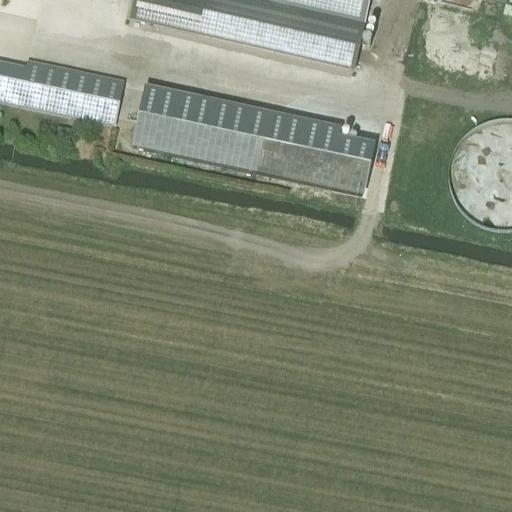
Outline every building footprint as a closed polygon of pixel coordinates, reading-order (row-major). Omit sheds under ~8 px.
[(136,0),(131,23),(352,72),(368,0),(136,0)] [(121,87),(26,67),(25,75),(0,69),(0,105),(112,129),(121,87)] [(256,179),(256,177),(269,119),(144,92),(131,152),(256,179)] [(282,116),(300,188),(369,170),(351,99),(282,116)] [(57,130),(54,143),(70,146),(73,134),(57,130)]
